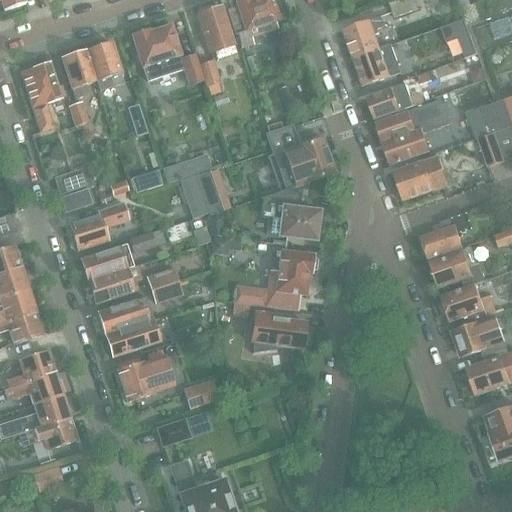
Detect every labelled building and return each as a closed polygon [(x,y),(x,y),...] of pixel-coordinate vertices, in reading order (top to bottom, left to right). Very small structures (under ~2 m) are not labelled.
[(4,12),(25,5),(23,0),(0,0),(0,1),(1,2),(4,12)] [(238,8),(227,11),(235,35),(237,35),(240,45),(242,49),(254,45),(253,41),(250,30),(279,21),(272,0),(246,0),(236,3),(238,8)] [(418,10),(414,0),(393,0),(388,2),(394,19),(418,10)] [(467,0),(457,0),(461,9),(470,6),(467,0)] [(210,58),(222,54),(235,49),(232,38),(222,8),(196,16),(206,47),(207,47),(210,58)] [(381,17),(343,31),(353,59),(380,50),(375,36),(378,35),(377,30),(385,27),(381,17)] [(149,31),(132,37),(142,69),(143,68),(144,73),(147,82),(183,71),(188,87),(203,82),(195,56),(180,60),(179,57),(181,56),(171,25),(149,32),(149,31)] [(468,35),(457,39),(464,59),(475,55),(468,35)] [(111,44),(86,52),(96,82),(99,92),(113,88),(124,84),(111,44)] [(380,50),(353,59),(363,87),(401,74),(391,46),(380,50)] [(96,82),(86,52),(61,60),(71,90),(72,90),(75,100),(86,96),(83,87),(96,82)] [(213,61),(198,66),(206,89),(221,85),(213,61)] [(33,70),(20,74),(40,134),(54,129),(46,105),(62,100),(61,99),(65,98),(62,87),(58,88),(50,64),(33,69),(33,70)] [(480,68),(468,73),(472,85),(484,80),(480,68)] [(428,74),(417,78),(420,86),(431,82),(428,74)] [(420,94),(409,98),(405,86),(367,99),(375,121),(423,104),(420,94)] [(287,88),(279,91),(288,115),(295,112),(287,88)] [(67,107),(74,128),(88,123),(82,102),(67,107)] [(479,110),(488,136),(478,140),(487,170),(505,163),(495,134),(511,128),(511,126),(503,102),(479,110)] [(423,135),(449,126),(446,116),(444,117),(439,103),(377,124),(384,144),(383,145),(391,166),(430,153),(423,135)] [(143,122),(132,126),(137,139),(147,136),(143,122)] [(283,155),(293,187),(332,173),(321,141),(297,149),(290,129),(266,137),(273,159),(283,155)] [(404,203),(445,189),(449,188),(438,157),(423,163),(393,173),(404,203)] [(176,165),(162,170),(167,184),(181,180),(176,165)] [(52,167),(41,171),(44,181),(54,178),(56,178),(52,167)] [(88,169),(82,171),(87,187),(86,187),(86,188),(94,186),(88,169)] [(54,178),(59,196),(86,188),(86,187),(87,187),(82,171),(81,170),(56,178),(54,178)] [(203,198),(209,216),(231,209),(217,171),(209,174),(208,172),(195,177),(203,198)] [(157,173),(132,181),(137,195),(161,187),(157,173)] [(195,177),(179,182),(187,203),(203,198),(195,177)] [(123,181),(108,186),(112,198),(127,193),(123,181)] [(306,183),(260,199),(258,219),(267,220),(265,238),(278,239),(278,238),(315,242),(315,241),(319,238),(320,229),(317,226),(318,212),(302,210),(306,183)] [(92,205),(87,190),(60,199),(65,214),(92,205)] [(104,228),(120,223),(128,221),(123,204),(97,212),(98,216),(69,225),(78,251),(109,241),(104,228)] [(220,214),(208,217),(209,238),(222,239),(220,214)] [(467,214),(452,220),(440,224),(443,231),(420,239),(428,261),(463,249),(458,235),(472,230),(467,214)] [(0,222),(0,238),(13,235),(8,220),(0,222)] [(204,228),(191,232),(196,248),(209,244),(204,228)] [(511,230),(494,236),(498,250),(511,244),(511,230)] [(151,235),(130,241),(134,254),(155,248),(154,247),(164,244),(161,232),(151,235)] [(212,239),(210,256),(227,257),(228,240),(212,239)] [(0,275),(21,269),(13,246),(0,250),(0,275)] [(81,261),(88,282),(133,268),(126,246),(81,261)] [(472,278),(475,285),(485,282),(479,265),(477,266),(471,250),(430,265),(439,290),(472,278)] [(235,288),(233,303),(249,306),(263,308),(296,312),(298,296),(305,297),(308,275),(309,275),(309,273),(314,271),(315,262),(311,259),(312,256),(280,252),(277,274),(268,272),(265,292),(235,288)] [(137,292),(135,287),(134,284),(141,282),(137,267),(133,268),(88,282),(95,305),(137,292)] [(145,278),(150,292),(178,283),(173,268),(145,278)] [(0,299),(28,291),(21,269),(0,275),(0,299)] [(150,292),(155,306),(183,296),(178,283),(150,292)] [(508,303),(494,308),(490,297),(480,300),(475,285),(441,297),(450,323),(462,319),(464,327),(494,316),(511,310),(508,303)] [(0,324),(35,313),(28,291),(0,299),(0,324)] [(98,313),(105,336),(153,321),(145,298),(98,313)] [(231,316),(247,318),(249,306),(233,303),(231,316)] [(43,336),(35,313),(0,324),(0,333),(9,330),(13,345),(43,336)] [(269,316),(258,314),(253,314),(249,344),(252,344),(254,353),(275,351),(274,347),(302,350),(305,324),(282,321),(283,317),(269,315),(269,316)] [(508,355),(494,316),(464,327),(453,331),(463,358),(481,351),(485,363),(500,358),(508,355)] [(153,321),(105,336),(112,359),(160,343),(153,321)] [(185,330),(167,336),(170,344),(187,338),(185,330)] [(7,381),(9,389),(55,374),(48,351),(18,361),(23,376),(7,381)] [(116,370),(127,403),(156,393),(155,392),(174,386),(164,357),(146,363),(145,361),(116,370)] [(500,358),(485,363),(467,370),(476,397),(511,384),(511,360),(503,364),(500,358)] [(29,395),(33,406),(62,396),(55,374),(9,389),(3,391),(7,401),(29,395)] [(36,416),(12,424),(16,436),(19,435),(69,419),(62,396),(33,406),(36,416)] [(499,463),(511,458),(511,409),(484,419),(499,463)] [(77,442),(69,419),(19,435),(23,448),(44,441),(48,451),(77,442)] [(162,448),(191,439),(185,422),(157,431),(162,448)] [(233,511),(223,481),(195,490),(186,462),(170,467),(179,495),(178,495),(184,511),(233,511)] [(58,468),(39,474),(45,492),(64,486),(58,468)]
